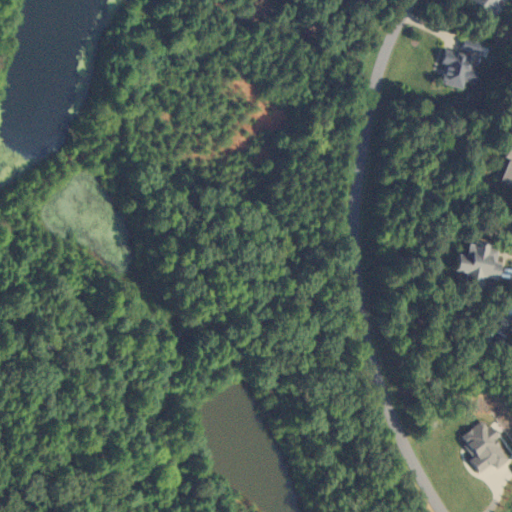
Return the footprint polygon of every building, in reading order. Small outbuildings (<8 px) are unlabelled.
[(487,17),(495,3),(493,2),(493,0),(461,0),(460,1),(487,17)] [(457,89),(466,56),(437,48),(428,81),(457,89)] [(500,158),(493,182),(511,188),(511,144),(499,141),(495,156),(500,158)] [(469,292),(471,275),(488,277),(492,248),(458,243),(456,255),(444,253),(441,269),(455,271),(452,289),(469,292)] [(483,323),(496,333),(507,320),(493,310),(483,323)] [(475,424),(449,439),(461,462),(472,456),(480,470),(496,461),(475,424)]
